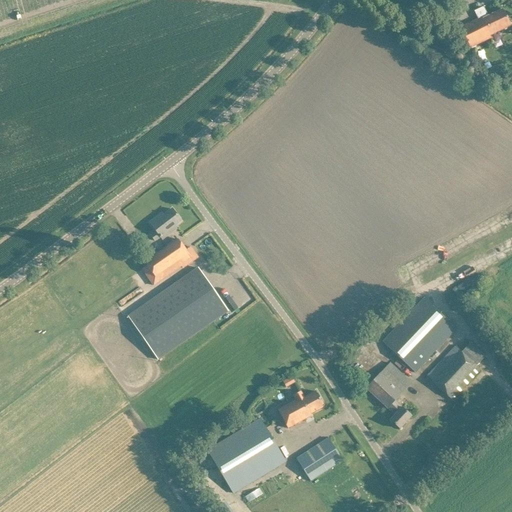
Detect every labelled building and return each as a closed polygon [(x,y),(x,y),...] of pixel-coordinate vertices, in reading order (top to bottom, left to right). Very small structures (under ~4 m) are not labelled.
[(478,19),(460,28),(469,46),(511,26),(502,9),(487,16),(483,7),(475,11),(478,19)] [(161,237),(181,221),(172,209),(160,219),(158,216),(150,223),(156,230),(150,234),(155,241),(161,237)] [(190,256),(186,250),(178,239),(145,262),(155,277),(178,260),(180,263),(190,256)] [(128,317),(158,360),(228,311),(198,268),(181,279),(128,317)] [(466,300),(478,295),(475,286),(462,291),(466,300)] [(455,330),(423,298),(381,341),(413,373),(455,330)] [(428,377),(453,400),(480,370),(477,367),(486,358),(471,344),(463,353),(456,346),(428,377)] [(390,420),(400,429),(411,416),(395,401),(410,384),(389,364),(366,389),(394,415),(390,420)] [(290,382),(295,389),(303,385),(299,377),(290,382)] [(288,428),(311,416),(310,414),(324,406),(316,392),(304,399),(300,392),(292,397),(295,401),(278,410),(288,428)] [(286,462),(271,437),(260,419),(207,451),(232,493),(286,462)] [(343,460),(328,438),(296,459),(310,481),(343,460)] [(340,494),(335,497),(344,511),(345,511),(351,509),(352,511),(363,511),(368,509),(363,501),(366,499),(356,484),(354,486),(350,479),(336,488),(340,494)] [(229,511),(219,497),(209,503),(214,511),(229,511)]
